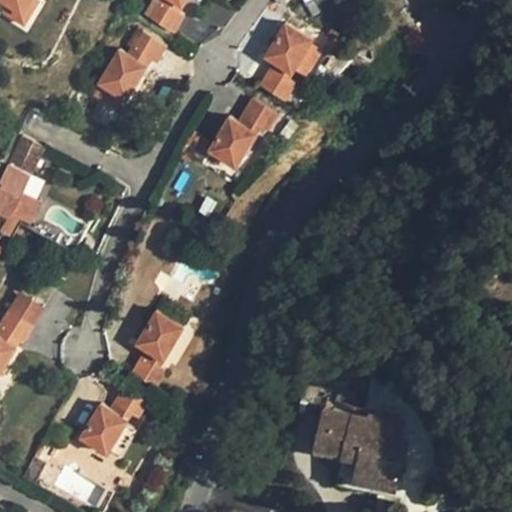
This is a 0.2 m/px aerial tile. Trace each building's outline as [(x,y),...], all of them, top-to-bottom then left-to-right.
[(0,0),(4,3),(2,9),(27,21),(39,0),(0,0)] [(165,0),(164,2),(176,9),(179,0),(165,0)] [(179,0),(176,9),(180,11),(187,0),(179,0)] [(154,19),(168,28),(176,9),(164,2),(154,19)] [(176,9),(168,28),(176,34),(187,15),(180,11),(176,9)] [(280,59),(297,70),(316,37),(287,22),(270,53),(280,59)] [(406,57),(415,67),(428,55),(418,27),(403,34),(406,57)] [(156,57),(163,40),(144,29),(134,43),(156,57)] [(316,37),(297,70),(307,76),(327,42),(316,37)] [(156,57),(153,63),(168,43),(163,40),(156,57)] [(151,67),(153,63),(156,57),(134,43),(126,53),(146,66),(151,67)] [(127,94),(146,66),(126,53),(119,49),(101,77),(127,94)] [(292,78),(297,70),(280,59),(275,68),(292,78)] [(298,81),(292,78),(275,68),(265,83),(288,97),(298,81)] [(127,94),(101,77),(92,91),(118,107),(127,94)] [(246,113),(262,123),(268,127),(277,112),(255,99),(246,113)] [(240,122),(257,130),(262,123),(246,113),(240,122)] [(259,132),(257,130),(240,122),(233,118),(214,148),(237,162),(259,132)] [(49,149),(23,136),(12,158),(37,172),(49,149)] [(37,172),(12,158),(2,180),(27,190),(29,187),(37,172)] [(0,183),(0,205),(15,212),(18,205),(27,190),(2,180),(0,183)] [(27,190),(18,205),(39,216),(49,197),(29,187),(27,190)] [(139,340),(149,346),(167,357),(185,325),(156,308),(139,340)] [(13,311),(3,331),(23,340),(28,335),(33,320),(13,311)] [(0,368),(17,346),(1,336),(0,335),(0,368)] [(167,357),(149,346),(143,355),(161,366),(167,357)] [(161,366),(143,355),(134,370),(159,385),(167,369),(161,366)] [(124,385),(113,403),(132,415),(138,419),(149,400),(124,385)] [(108,411),(128,422),(132,415),(113,403),(108,411)] [(82,437),(109,452),(128,422),(108,411),(99,406),(82,437)] [(395,494),(403,467),(383,462),(389,443),(398,445),(403,428),(326,406),(315,444),(342,452),(359,457),(352,482),(395,494)] [(128,422),(109,452),(118,457),(136,426),(128,422)] [(403,467),(408,448),(398,445),(389,443),(383,462),(403,467)] [(352,482),(359,457),(342,452),(335,477),(352,482)]
